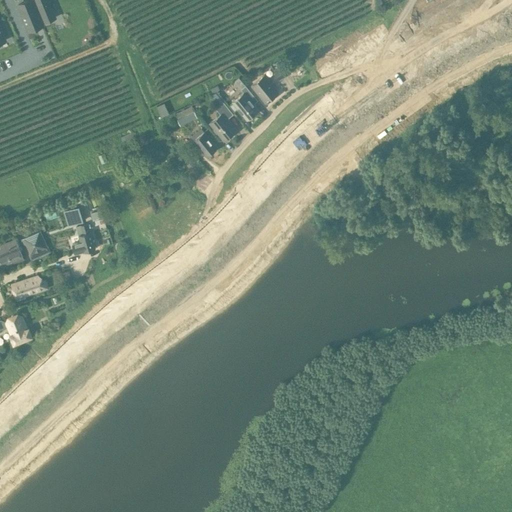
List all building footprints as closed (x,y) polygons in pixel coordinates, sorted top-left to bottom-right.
[(42,17),(43,17),(54,13),(48,0),(37,4),(37,5),(38,6),(36,6),(33,0),(28,0),(18,4),(28,30),(43,24),(40,17),(42,16),(42,17)] [(274,70),(278,80),(289,74),(285,65),(274,70)] [(264,75),(251,85),(266,103),(269,100),(270,101),(276,96),(275,95),(278,92),(264,75)] [(243,92),(232,101),(247,120),(259,110),(251,100),(255,97),(246,85),(241,89),(243,92)] [(220,114),(210,122),(224,140),(227,138),(228,139),(234,134),(233,133),(237,130),(228,119),(233,114),(223,101),(215,107),(220,114)] [(165,103),(156,106),(161,117),(169,114),(165,103)] [(177,119),(180,126),(197,118),(194,111),(177,119)] [(190,136),(193,140),(207,156),(218,147),(202,127),(190,136)] [(67,211),(69,218),(70,224),(87,220),(83,207),(67,211)] [(91,213),(93,219),(102,216),(100,210),(91,213)] [(82,234),(79,235),(80,241),(72,244),(75,253),(83,251),(95,248),(90,232),(91,232),(88,223),(80,225),(82,234)] [(41,230),(22,238),(31,260),(50,251),(48,245),(47,245),(41,230)] [(0,259),(3,267),(24,258),(15,238),(0,244),(0,259)] [(60,273),(67,291),(70,290),(68,287),(70,286),(68,282),(73,280),(69,270),(60,273)] [(32,277),(12,284),(17,299),(25,297),(25,295),(42,289),(40,283),(35,285),(32,277)] [(6,321),(6,322),(1,319),(0,319),(0,329),(8,327),(11,334),(10,335),(14,344),(32,336),(28,327),(27,327),(22,315),(6,321)]
